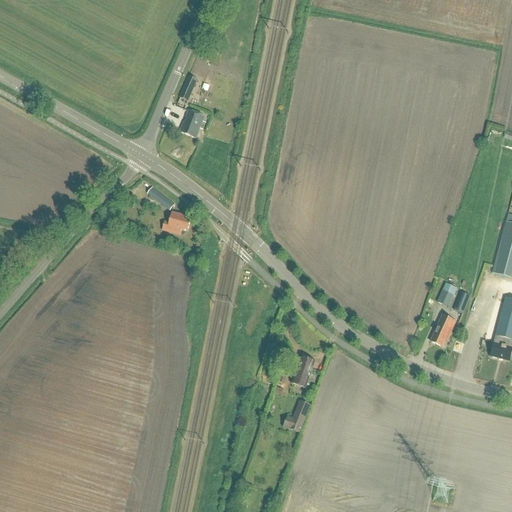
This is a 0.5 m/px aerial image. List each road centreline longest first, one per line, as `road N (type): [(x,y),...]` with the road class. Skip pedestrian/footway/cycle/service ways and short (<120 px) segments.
road 1 (tertiary): [(511,397),(440,378),(349,332),(234,225),(141,156)]
road 2 (unclassified): [(0,315),(141,156)]
road 3 (unclassified): [(141,156),(208,0)]
road 4 (tertiary): [(141,156),(0,77)]
